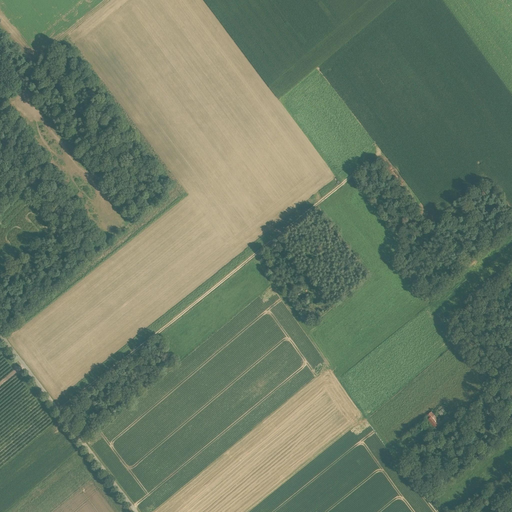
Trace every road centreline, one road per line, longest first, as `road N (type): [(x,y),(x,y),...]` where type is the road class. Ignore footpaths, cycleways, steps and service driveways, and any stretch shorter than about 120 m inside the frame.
road 1 (track): [(373,156),(58,411)]
road 2 (unclassified): [(135,511),(0,332)]
